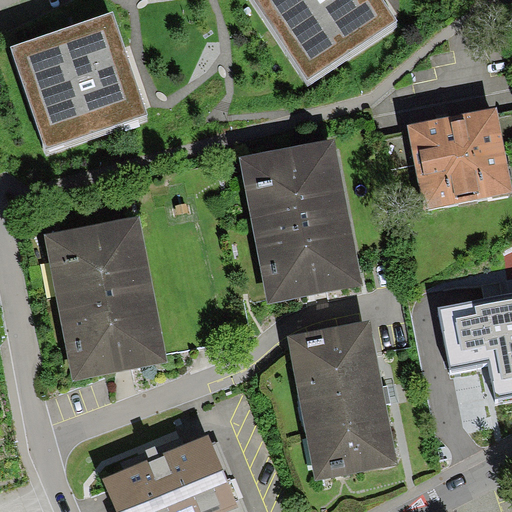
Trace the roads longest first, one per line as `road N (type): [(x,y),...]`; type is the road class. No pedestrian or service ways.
road 1 (residential): [(19,327),(66,511)]
road 2 (residential): [(359,96),(484,25),(511,0)]
